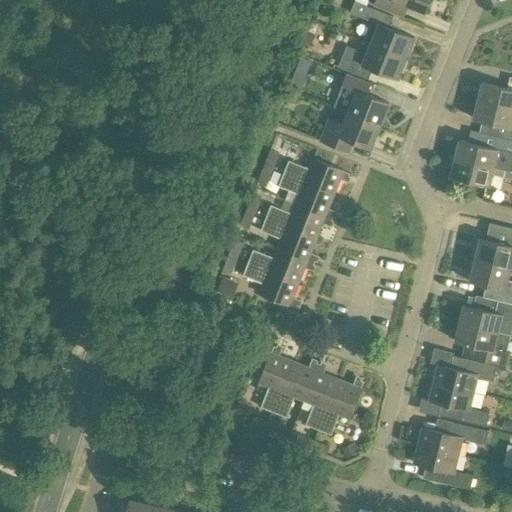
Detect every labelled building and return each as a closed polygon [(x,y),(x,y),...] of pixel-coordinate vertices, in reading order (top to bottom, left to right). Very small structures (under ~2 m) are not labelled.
[(425,12),(430,0),(375,0),(374,4),(397,14),(402,3),(425,12)] [(370,45),(406,59),(415,38),(389,28),(393,16),(354,2),(350,13),(378,24),(370,45)] [(398,80),(406,59),(370,45),(367,53),(346,46),(337,68),(368,79),(372,69),(398,80)] [(346,113),(380,126),(389,103),(365,94),(369,82),(346,73),(337,96),(351,101),(346,113)] [(477,102),(511,110),(511,90),(482,83),(477,102)] [(511,110),(477,102),(473,118),(507,127),(504,139),(511,140),(511,110)] [(371,148),(380,126),(346,113),(342,123),(327,118),(318,140),(343,150),(347,139),(371,148)] [(511,160),(511,140),(504,139),(499,137),(496,150),(459,140),(454,159),(509,172),(511,160)] [(263,165),(272,168),(278,153),(269,150),(263,165)] [(283,173),(335,192),(340,179),(347,182),(350,173),(313,159),(309,169),(288,160),(283,173)] [(511,172),(509,172),(454,159),(450,176),(489,186),(492,175),(511,179),(511,172)] [(267,184),(272,168),(263,165),(258,180),(267,184)] [(328,209),(335,192),(283,173),(278,186),(298,195),(295,204),(332,219),(335,211),(328,209)] [(245,210),(254,214),(260,198),(251,195),(245,210)] [(329,226),(332,219),(295,204),(291,213),(271,205),(265,218),(316,238),(322,223),(329,226)] [(248,229),(254,214),(245,210),(239,225),(248,229)] [(310,253),(316,238),(265,218),(260,231),(281,239),(277,249),(314,263),(317,256),(310,253)] [(475,260),(510,268),(511,261),(511,227),(509,227),(505,245),(480,239),(475,260)] [(227,255),(236,258),(242,243),(233,240),(227,255)] [(311,271),(314,263),(277,249),(273,258),(253,250),(248,263),(298,283),(304,268),(311,271)] [(230,274),(236,258),(227,255),(221,270),(230,274)] [(511,304),(511,281),(507,280),(510,268),(475,260),(469,281),(494,287),(491,300),(496,301),(496,300),(511,304)] [(293,297),(298,283),(248,263),(242,276),(263,284),(259,294),(296,308),(299,300),(293,297)] [(216,292),(227,297),(233,281),(222,277),(216,292)] [(511,304),(496,300),(496,301),(493,312),(464,305),(459,323),(498,332),(502,315),(511,317),(511,304)] [(465,343),(462,355),(506,366),(509,353),(506,352),(510,335),(498,332),(459,323),(455,340),(465,343)] [(274,413),(293,362),(279,356),(282,349),(274,346),(259,383),(268,387),(260,407),(274,413)] [(434,383),(473,392),(477,377),(493,381),(497,367),(453,356),(450,368),(438,365),(434,383)] [(304,401),(318,364),(311,361),(308,368),(293,362),(274,413),(287,418),(295,397),(304,401)] [(317,430),(335,378),(323,374),(326,367),(318,364),(304,401),(313,404),(305,425),(317,430)] [(335,378),(317,430),(331,435),(339,414),(349,418),(363,381),(355,378),(352,385),(335,378)] [(469,408),(473,392),(434,383),(429,401),(441,404),(438,415),(486,427),(489,413),(469,408)] [(243,426),(248,414),(235,409),(230,421),(243,426)] [(265,432),(269,423),(253,416),(250,425),(265,432)] [(418,446),(458,455),(462,439),(481,444),(485,430),(437,419),(434,430),(423,427),(418,446)] [(511,421),(504,420),(502,429),(511,431),(511,421)] [(269,423),(265,432),(281,438),(285,429),(269,423)] [(310,450),(314,440),(299,435),(295,444),(310,450)] [(314,440),(310,450),(325,455),(328,446),(314,440)] [(358,453),(355,444),(342,450),(345,458),(358,453)] [(454,471),(458,455),(418,446),(414,463),(425,466),(423,478),(470,490),(473,476),(454,471)] [(152,511),(154,506),(129,500),(126,511),(152,511)]
